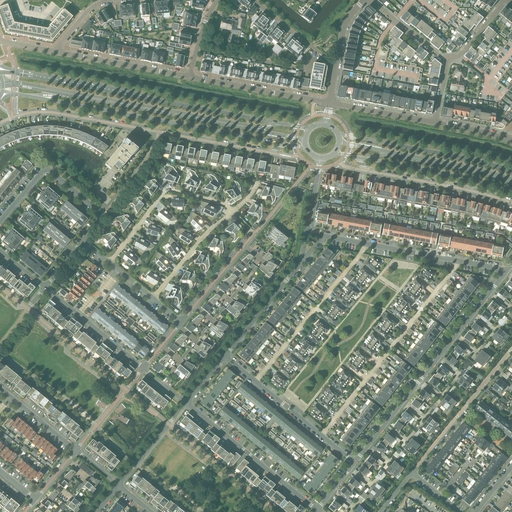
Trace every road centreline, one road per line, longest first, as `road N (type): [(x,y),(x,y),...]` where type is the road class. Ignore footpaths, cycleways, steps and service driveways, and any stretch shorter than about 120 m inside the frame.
road 1 (secondary): [(309,128),(0,71)]
road 2 (secondary): [(5,96),(285,144)]
road 3 (residential): [(508,269),(354,462)]
road 4 (residential): [(460,261),(322,434)]
road 5 (secondary): [(511,170),(338,134)]
road 6 (residential): [(366,243),(255,380)]
road 7 (residential): [(81,242),(100,218),(41,167),(0,216)]
road 8 (residential): [(316,510),(187,402)]
road 9 (residential): [(0,123),(41,111),(160,133)]
road 10 (residential): [(108,262),(164,191),(232,210)]
road 11 (secondary): [(357,157),(511,191)]
road 12 (residential): [(364,170),(511,202)]
road 13 (residential): [(328,103),(188,77)]
road 14 (residential): [(55,52),(188,77)]
road 15 (residential): [(160,133),(269,152),(285,144)]
road 16 (residential): [(301,260),(225,356)]
